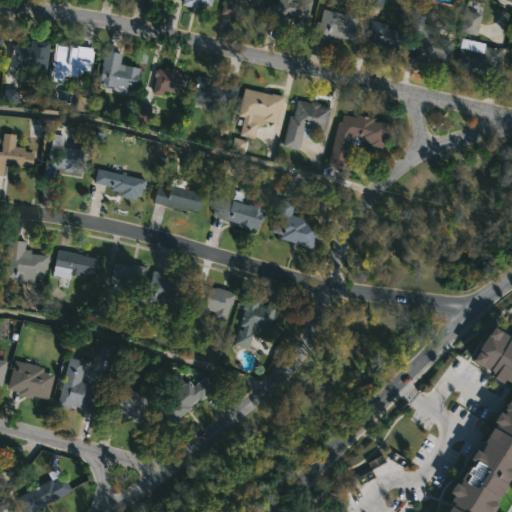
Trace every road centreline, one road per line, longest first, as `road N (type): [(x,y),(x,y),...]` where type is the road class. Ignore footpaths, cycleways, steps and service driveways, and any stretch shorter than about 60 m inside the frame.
road 1 (residential): [(410,93),(81,16),(0,6)]
road 2 (residential): [(329,287),(133,232),(0,209)]
road 3 (residential): [(329,287),(303,355),(111,511)]
road 4 (residential): [(472,303),(271,511)]
road 5 (residential): [(170,469),(0,426)]
road 6 (residential): [(329,287),(367,203),(415,161)]
road 7 (residential): [(472,303),(329,287)]
